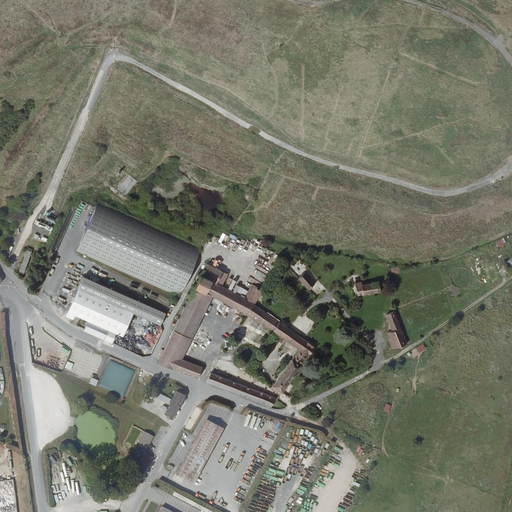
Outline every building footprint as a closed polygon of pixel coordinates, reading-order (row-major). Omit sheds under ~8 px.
[(128,174),(117,189),(126,196),(137,181),(128,174)] [(77,248),(88,253),(101,228),(112,205),(99,199),(77,248)] [(192,269),(202,246),(193,242),(163,229),(136,216),(112,205),(101,228),(88,253),(138,276),(174,292),(176,290),(177,286),(169,283),(146,273),(156,248),(188,263),(187,266),(192,269)] [(21,269),(26,271),(33,249),(28,247),(21,269)] [(180,295),(192,269),(187,266),(188,263),(156,248),(146,273),(169,283),(177,286),(176,290),(174,292),(180,295)] [(272,328),(278,320),(254,302),(262,289),(254,285),(247,298),(217,280),(222,269),(207,261),(201,273),(178,319),(158,360),(198,376),(202,364),(182,357),(201,317),(212,294),(251,314),(272,328)] [(314,282),(303,271),(297,276),(307,288),(314,282)] [(84,327),(112,340),(126,307),(161,322),(166,311),(160,308),(117,288),(84,273),(68,308),(81,314),(88,318),(84,327)] [(378,289),(376,280),(360,283),(359,279),(352,281),(354,293),(378,289)] [(404,340),(391,309),(383,312),(389,327),(383,329),(389,345),(404,340)] [(77,323),(84,327),(88,318),(81,314),(77,323)] [(312,345),(295,332),(278,320),(272,328),(280,333),(277,337),(282,341),(285,337),(298,346),(269,386),(278,392),(279,390),(301,361),(312,345)] [(420,353),(427,348),(423,343),(416,348),(420,353)] [(269,404),(275,396),(210,369),(205,379),(234,390),(269,404)] [(367,397),(384,387),(375,370),(357,381),(367,397)] [(110,373),(103,387),(106,389),(113,375),(110,373)] [(115,376),(109,390),(112,391),(119,377),(115,376)] [(96,386),(99,380),(92,377),(89,383),(96,386)] [(114,392),(117,393),(124,380),(120,378),(114,392)] [(119,394),(122,396),(129,382),(126,381),(119,394)] [(167,418),(172,420),(185,395),(181,392),(180,393),(177,391),(165,415),(166,416),(167,417),(167,418)] [(155,405),(157,405),(158,404),(159,403),(160,402),(160,400),(160,399),(159,397),(157,396),(156,396),(154,396),(152,397),(151,398),(151,400),(151,402),(152,403),(153,405),(155,405)] [(192,485),(223,429),(204,419),(174,475),(192,485)] [(135,444),(145,449),(152,436),(142,431),(135,444)] [(146,454),(141,462),(148,465),(152,457),(146,454)] [(304,486),(299,492),(302,495),(307,488),(304,486)] [(176,490),(173,495),(204,511),(207,511),(209,509),(199,504),(201,500),(184,491),(182,493),(176,490)]
